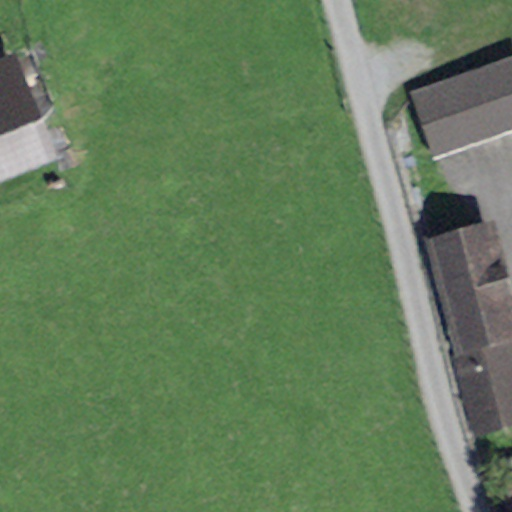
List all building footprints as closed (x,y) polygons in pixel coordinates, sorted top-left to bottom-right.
[(511,60),(415,94),(436,158),(511,132),(511,60)] [(0,171),(0,244),(38,231),(18,177),(4,182),(0,171)] [(511,301),(492,227),(426,244),(456,357),(511,342),(511,301)] [(511,342),(456,357),(474,435),(511,425),(511,342)] [(511,511),(511,470),(499,474),(509,511),(511,511)]
